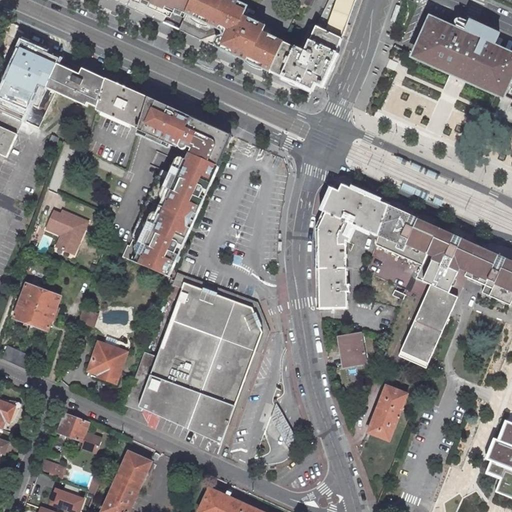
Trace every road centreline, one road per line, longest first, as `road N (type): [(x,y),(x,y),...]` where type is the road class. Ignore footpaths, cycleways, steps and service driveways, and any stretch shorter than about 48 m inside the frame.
road 1 (primary): [(0,6),(317,156)]
road 2 (primary): [(330,123),(41,0)]
road 3 (residential): [(339,457),(322,408),(299,271),(317,156)]
road 4 (residential): [(290,498),(54,391)]
road 5 (primary): [(317,156),(511,238)]
road 6 (primary): [(511,203),(330,123)]
road 7 (residential): [(330,123),(376,0)]
road 8 (residential): [(10,511),(54,391)]
